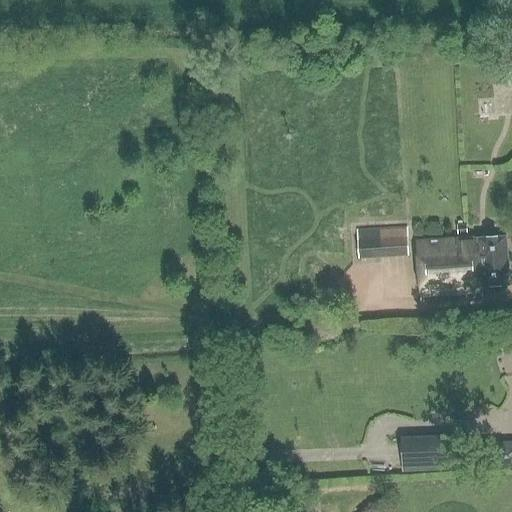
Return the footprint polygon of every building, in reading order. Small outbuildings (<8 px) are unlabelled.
[(457,226),(457,235),(467,235),(466,225),(457,226)] [(407,228),(356,230),(358,258),(408,255),(407,228)] [(482,286),(509,284),(506,237),(417,243),(420,300),(482,295),(482,286)] [(464,435),(401,438),(402,472),(466,469),(464,435)] [(483,444),(484,468),(511,466),(511,441),(503,441),(503,444),(483,444)]
